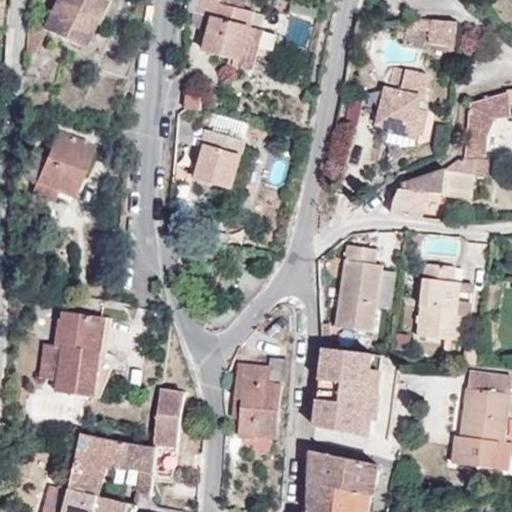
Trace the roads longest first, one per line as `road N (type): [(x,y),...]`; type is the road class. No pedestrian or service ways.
road 1 (residential): [(163,0),(147,223),(209,363)]
road 2 (residential): [(350,0),(297,259)]
road 3 (residential): [(297,259),(313,326),(297,511)]
road 4 (residential): [(297,259),(370,220),(511,228)]
road 5 (residential): [(0,206),(0,390)]
road 6 (residential): [(17,0),(0,176)]
road 7 (residential): [(209,363),(216,412),(204,511)]
road 8 (residential): [(209,363),(275,296),(297,259)]
